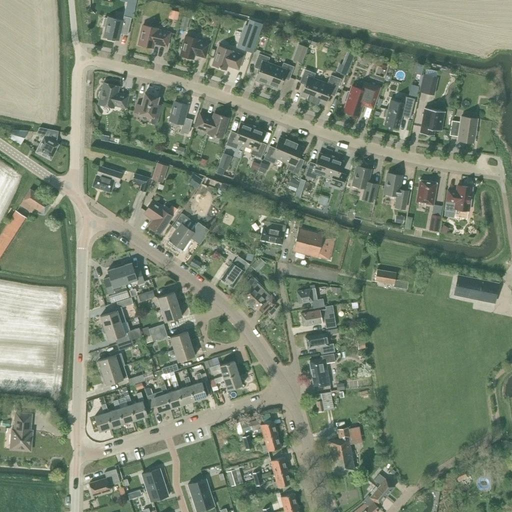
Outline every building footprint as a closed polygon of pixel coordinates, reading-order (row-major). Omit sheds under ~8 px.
[(135,0),(127,0),(126,7),(133,8),(135,0)] [(178,11),(170,9),(168,17),(176,19),(178,11)] [(107,18),(104,17),(102,26),(105,27),(103,37),(107,38),(107,39),(114,41),(115,39),(119,40),(120,34),(127,35),(131,18),(124,16),(123,21),(107,17),(107,18)] [(179,29),(186,31),(189,18),(183,17),(179,29)] [(250,20),(240,48),(251,52),(261,24),(250,20)] [(138,45),(152,48),(154,43),(167,47),(170,33),(157,30),(157,29),(143,25),(138,45)] [(284,35),(280,31),(276,35),(280,39),(284,35)] [(180,55),(193,59),(194,55),(205,58),(209,44),(198,41),(198,40),(185,36),(180,55)] [(292,60),(302,63),(307,48),(298,44),(292,60)] [(212,65),(225,70),(227,65),(238,69),(243,56),(232,52),(232,51),(219,46),(212,65)] [(261,83),(261,84),(267,86),(274,65),(267,63),(269,58),(259,54),(254,66),(260,68),(255,80),(261,83)] [(344,56),(338,72),(345,75),(351,59),(344,56)] [(289,78),(293,67),(283,63),(281,68),(274,65),(267,86),(272,88),(273,87),(279,89),(283,76),(289,78)] [(424,64),(416,63),(413,72),(421,75),(424,64)] [(306,100),(312,102),(320,81),(313,78),(315,74),(305,70),(300,81),(306,83),(301,96),(307,98),(306,100)] [(423,74),(419,92),(434,95),(438,77),(423,74)] [(335,94),(339,83),(341,79),(331,75),(327,84),(320,81),(312,102),(318,104),(318,103),(324,105),(329,92),(335,94)] [(103,83),(101,89),(99,91),(98,96),(99,98),(98,103),(97,104),(114,108),(114,105),(125,108),(129,95),(117,92),(118,86),(119,86),(103,82),(103,83)] [(343,111),(359,116),(363,105),(373,109),(380,88),(364,82),(362,90),(351,86),(350,92),(347,91),(344,101),(346,102),(343,111)] [(418,93),(421,83),(413,82),(411,91),(418,93)] [(158,97),(145,93),(141,106),(136,104),(134,112),(152,117),(150,123),(157,125),(162,106),(156,104),(158,97)] [(384,125),(399,129),(402,116),(409,118),(410,119),(415,99),(402,95),(402,96),(400,102),(390,100),(388,110),(386,109),(385,108),(383,117),(384,117),(386,117),(384,125)] [(188,105),(175,102),(169,121),(170,121),(170,124),(171,126),(175,127),(177,126),(178,123),(182,124),(180,132),(188,134),(192,120),(184,118),(188,105)] [(420,133),(433,136),(434,129),(441,130),(444,111),(424,108),(420,133)] [(228,118),(214,113),(213,118),(200,114),(195,127),(208,131),(208,133),(221,138),(228,118)] [(457,140),(473,143),(477,119),(461,117),(460,122),(451,121),(449,135),(458,137),(457,140)] [(238,144),(245,146),(253,126),(247,124),(247,125),(241,123),(236,135),(230,133),(226,145),(236,148),(238,144)] [(253,126),(245,146),(252,149),(251,154),(261,158),(265,146),(259,144),(264,131),(258,129),(259,128),(253,126)] [(43,138),(36,152),(50,160),(58,145),(56,143),(58,131),(39,128),(36,134),(43,138)] [(276,158),(283,161),(291,141),(286,139),(285,140),(279,138),(274,150),(269,148),(264,159),(274,163),(276,158)] [(291,141),(283,161),(290,165),(288,169),(298,173),(303,162),(297,160),(302,147),(297,145),(297,143),(291,141)] [(183,155),(185,148),(177,146),(175,153),(183,155)] [(223,153),(218,166),(227,170),(232,156),(223,153)] [(317,174),(324,177),(331,156),(325,154),(325,155),(319,153),(315,166),(309,164),(305,175),(315,179),(317,174)] [(331,156),(324,177),(331,179),(330,184),(340,188),(344,176),(338,174),(343,161),(337,159),(337,158),(331,156)] [(204,166),(206,160),(199,158),(197,163),(204,166)] [(257,170),(260,164),(252,161),(250,167),(257,170)] [(157,162),(151,179),(163,183),(168,166),(157,162)] [(261,162),(257,170),(265,173),(268,165),(261,162)] [(92,187),(110,193),(114,181),(118,183),(121,174),(99,166),(96,175),(92,187)] [(370,170),(357,166),(352,185),(364,188),(361,199),(373,202),(377,185),(367,182),(370,170)] [(146,192),(150,178),(134,173),(131,182),(142,185),(140,190),(146,192)] [(401,176),(387,173),(383,193),(396,196),(394,208),(405,210),(409,191),(399,189),(401,176)] [(296,188),(299,182),(290,178),(288,185),(296,188)] [(437,183),(419,180),(416,202),(433,205),(437,183)] [(228,186),(221,183),(218,190),(225,193),(228,186)] [(457,185),(456,191),(447,190),(445,210),(455,211),(455,209),(461,210),(462,212),(466,212),(468,211),(469,211),(469,209),(470,208),(471,204),(470,203),(472,187),(457,185)] [(43,214),(51,203),(30,189),(20,204),(32,212),(34,208),(43,214)] [(320,195),(317,203),(326,206),(328,198),(320,195)] [(164,205),(162,207),(153,200),(143,214),(152,220),(148,226),(160,234),(177,209),(172,205),(169,209),(164,205)] [(0,258),(26,218),(16,211),(0,235),(0,258)] [(198,222),(196,224),(180,213),(171,226),(176,229),(168,240),(182,250),(190,238),(199,244),(209,230),(198,222)] [(403,223),(404,217),(395,215),(394,222),(403,223)] [(431,215),(428,230),(438,231),(440,216),(431,215)] [(282,244),(285,226),(264,221),(260,239),(282,244)] [(443,225),(439,231),(445,234),(449,228),(443,225)] [(334,239),(298,229),(292,251),(317,257),(329,260),(334,239)] [(247,253),(245,260),(253,262),(255,255),(247,253)] [(231,263),(229,267),(220,279),(232,287),(243,272),(244,272),(249,264),(238,256),(232,264),(231,263)] [(266,263),(260,258),(252,267),(258,272),(266,263)] [(130,286),(138,283),(138,285),(144,283),(139,268),(133,270),(131,263),(119,267),(124,284),(129,283),(130,286)] [(114,293),(113,291),(121,288),(120,286),(124,284),(119,267),(107,271),(109,278),(103,280),(108,295),(114,293)] [(406,289),(408,282),(394,280),(396,273),(376,270),(374,281),(393,284),(392,287),(406,289)] [(458,275),(454,295),(494,303),(498,283),(458,275)] [(273,297),(275,295),(274,294),(272,296),(257,282),(259,280),(256,278),(254,279),(252,277),(245,284),(243,287),(247,291),(243,295),(249,301),(247,302),(251,306),(252,304),(258,310),(258,309),(265,316),(268,312),(271,314),(275,310),(273,307),(275,305),(273,297)] [(317,300),(315,288),(296,292),(298,304),(312,301),(314,309),(323,307),(322,300),(317,300)] [(139,302),(154,297),(152,290),(137,295),(139,302)] [(160,310),(178,305),(174,292),(156,298),(160,310)] [(121,308),(133,304),(131,298),(116,302),(118,308),(116,309),(117,311),(100,316),(104,329),(121,323),(125,321),(121,308)] [(182,317),(178,305),(160,310),(164,322),(182,317)] [(326,310),(319,311),(300,315),(303,327),(325,323),(326,328),(336,327),(334,316),(328,317),(326,310)] [(124,335),(121,323),(104,329),(108,341),(115,339),(117,345),(131,340),(141,336),(139,328),(127,331),(128,334),(124,335)] [(163,324),(148,329),(148,327),(142,329),(144,337),(165,330),(163,324)] [(167,336),(165,330),(144,337),(146,343),(167,336)] [(173,350),(190,344),(187,332),(169,337),(173,350)] [(333,344),(327,345),(326,340),(327,340),(326,333),(305,337),(307,349),(320,347),(321,354),(335,352),(333,344)] [(131,340),(117,345),(119,351),(133,346),(131,340)] [(173,350),(177,362),(194,356),(190,344),(173,350)] [(320,356),(320,359),(309,361),(313,388),(330,385),(326,363),(335,361),(334,354),(320,356)] [(98,361),(102,373),(119,367),(115,355),(98,361)] [(214,366),(211,359),(203,362),(205,368),(214,366)] [(223,378),(238,373),(234,361),(219,366),(219,365),(210,367),(211,372),(220,369),(222,377),(223,378)] [(163,375),(178,370),(176,364),(161,369),(163,375)] [(123,380),(122,379),(127,377),(124,366),(119,367),(102,373),(106,385),(123,380)] [(150,372),(142,375),(144,380),(152,377),(150,372)] [(206,397),(206,396),(212,394),(208,383),(205,373),(200,375),(200,373),(195,375),(198,383),(191,385),(189,386),(194,401),(206,397)] [(242,386),(238,373),(223,378),(222,377),(214,379),(215,384),(224,381),(227,390),(242,386)] [(144,381),(144,380),(142,375),(128,380),(130,386),(144,381)] [(177,390),(182,405),(194,401),(189,386),(191,385),(188,377),(184,379),(186,387),(179,389),(177,390)] [(170,409),(182,405),(177,390),(179,389),(176,381),(172,382),(174,391),(167,393),(165,394),(170,409)] [(158,412),(170,409),(165,394),(167,393),(164,385),(160,386),(162,391),(147,396),(151,408),(156,406),(158,412)] [(131,404),(136,419),(147,416),(142,402),(143,401),(141,392),(136,394),(139,402),(131,404)] [(317,412),(333,409),(330,393),(314,395),(317,412)] [(120,408),(125,423),(136,419),(131,404),(129,396),(124,397),(127,406),(120,408)] [(108,412),(113,427),(125,423),(120,408),(117,400),(113,401),(115,410),(108,412)] [(99,431),(113,427),(108,412),(105,404),(101,405),(103,413),(94,417),(99,431)] [(30,431),(31,415),(15,413),(14,429),(12,429),(10,449),(30,451),(32,431),(30,431)] [(242,432),(260,427),(259,421),(240,426),(242,432)] [(260,425),(264,438),(277,434),(273,421),(260,425)] [(349,445),(361,442),(358,427),(347,429),(347,427),(337,429),(339,439),(329,441),(335,474),(354,470),(349,445)] [(264,438),(265,444),(261,446),(263,452),(267,451),(281,448),(277,434),(264,438)] [(287,470),(283,457),(270,461),(274,474),(287,470)] [(387,496),(394,487),(390,483),(382,477),(388,471),(382,464),(370,476),(376,482),(377,482),(380,485),(378,488),(387,496)] [(159,468),(141,474),(146,488),(164,482),(159,468)] [(243,482),(239,468),(225,472),(229,486),(243,482)] [(108,485),(119,482),(115,469),(104,473),(106,478),(89,483),(93,496),(110,491),(108,485)] [(454,474),(458,482),(467,477),(463,469),(454,474)] [(277,487),(291,483),(287,470),(274,474),(277,487)] [(206,479),(188,484),(192,498),(210,492),(206,479)] [(164,482),(146,488),(150,502),(168,496),(164,482)] [(374,501),(379,505),(387,496),(378,488),(376,486),(370,493),(372,495),(370,497),(368,496),(363,502),(365,504),(368,506),(374,502),(374,501)] [(210,492),(192,498),(196,511),(214,506),(210,492)] [(297,506),(294,493),(280,497),(284,510),(297,506)] [(376,511),(379,509),(374,502),(368,506),(365,504),(360,508),(363,511),(376,511)]
